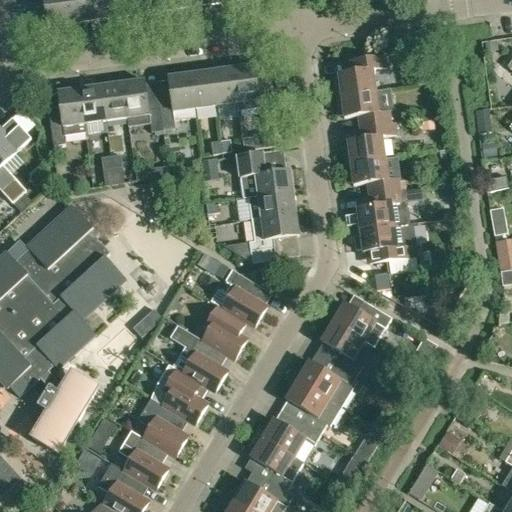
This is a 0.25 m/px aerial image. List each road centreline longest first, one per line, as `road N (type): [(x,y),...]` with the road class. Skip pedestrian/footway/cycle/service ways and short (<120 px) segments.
road 1 (residential): [(185,511),(331,267),(299,30)]
road 2 (residential): [(7,70),(299,30)]
road 3 (residential): [(299,30),(511,2)]
